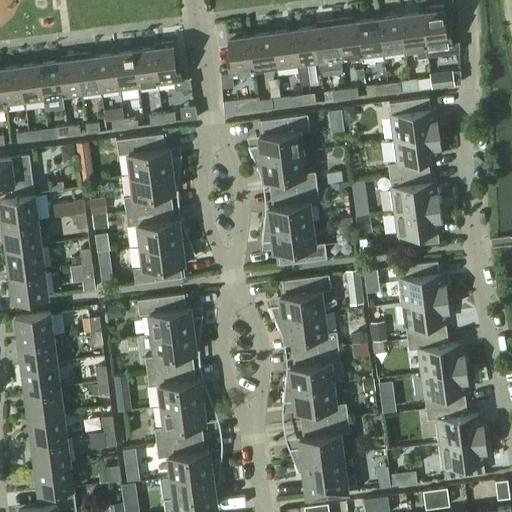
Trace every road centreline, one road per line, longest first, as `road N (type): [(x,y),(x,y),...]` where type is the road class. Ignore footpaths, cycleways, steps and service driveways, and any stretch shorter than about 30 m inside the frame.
road 1 (residential): [(463,0),(472,96),(462,117),(466,183),(511,429)]
road 2 (residential): [(250,426),(261,346),(231,276)]
road 3 (residential): [(231,276),(224,359),(250,426)]
road 4 (residential): [(231,276),(240,186),(211,129)]
road 5 (residential): [(211,129),(202,191),(231,276)]
road 6 (residential): [(211,129),(196,0)]
